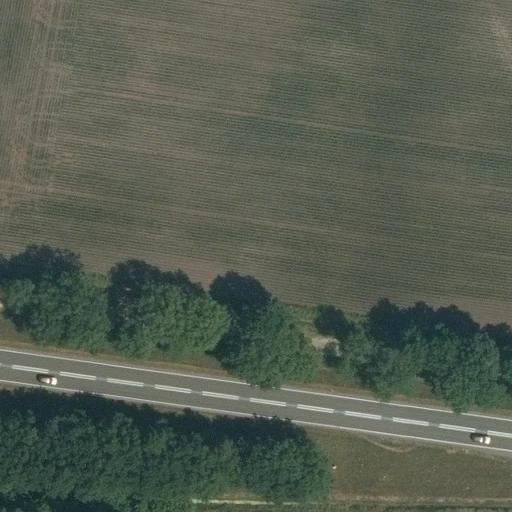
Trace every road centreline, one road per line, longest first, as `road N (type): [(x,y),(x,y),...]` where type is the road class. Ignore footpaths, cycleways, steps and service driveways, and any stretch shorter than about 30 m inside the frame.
road 1 (unclassified): [(511,371),(0,296)]
road 2 (trunk): [(511,436),(0,365)]
